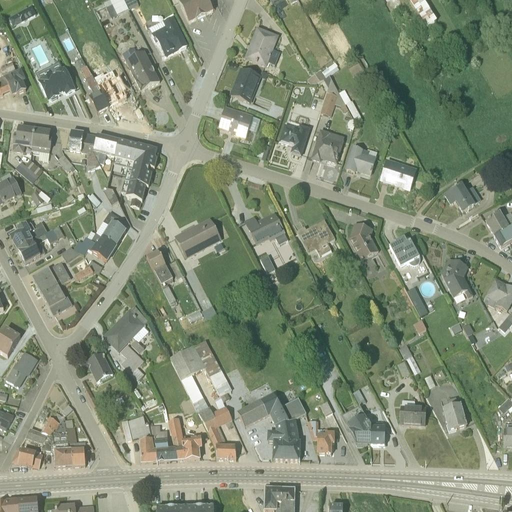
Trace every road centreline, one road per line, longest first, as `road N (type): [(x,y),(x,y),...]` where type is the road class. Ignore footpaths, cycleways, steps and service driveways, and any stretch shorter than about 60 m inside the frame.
road 1 (residential): [(511,268),(433,228),(182,147)]
road 2 (primary): [(400,483),(123,480)]
road 3 (residential): [(58,362),(142,243),(182,147)]
road 4 (residential): [(182,147),(0,111)]
road 5 (residential): [(182,147),(245,0)]
road 6 (residential): [(58,362),(0,488)]
road 7 (residential): [(58,362),(104,452),(109,481)]
road 8 (residential): [(0,249),(58,362)]
